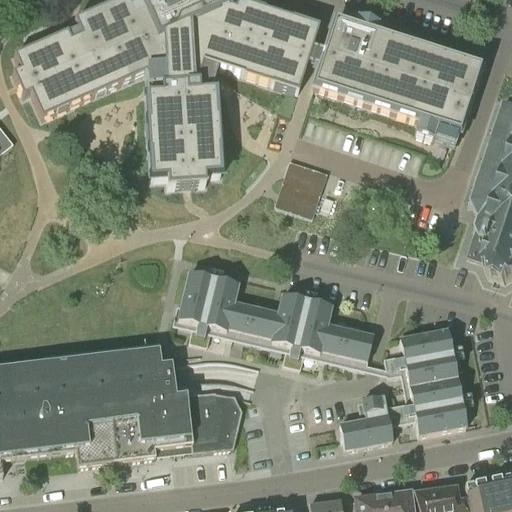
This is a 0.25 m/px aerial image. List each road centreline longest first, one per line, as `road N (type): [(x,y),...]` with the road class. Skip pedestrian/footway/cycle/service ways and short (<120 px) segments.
road 1 (residential): [(287,491),(274,424),(277,390),(317,396),(370,387),(394,291)]
road 2 (tertiary): [(287,491),(511,443)]
road 3 (tertiary): [(102,511),(287,491)]
